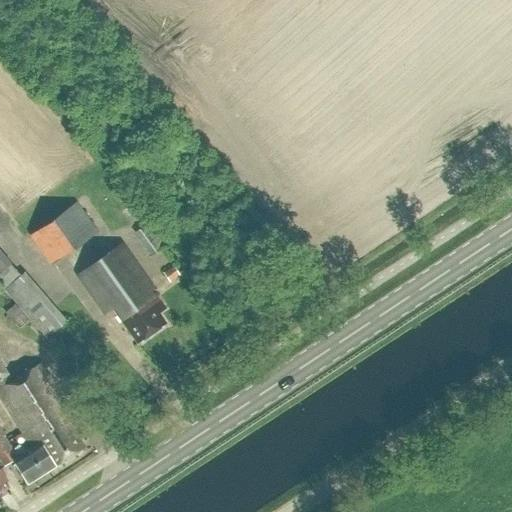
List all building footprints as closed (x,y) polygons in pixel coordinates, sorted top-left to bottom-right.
[(30,234),(51,263),(99,232),(76,202),(30,234)] [(134,233),(151,256),(164,247),(147,224),(134,233)] [(165,309),(156,296),(157,296),(122,245),(78,275),(105,314),(113,309),(138,345),(167,325),(159,314),(165,309)] [(10,264),(0,273),(0,286),(15,304),(23,313),(45,339),(47,338),(68,320),(24,271),(19,275),(10,264)] [(179,275),(172,265),(162,272),(169,282),(179,275)] [(5,312),(13,322),(22,314),(14,305),(5,312)] [(0,396),(28,439),(44,429),(52,424),(46,415),(65,403),(39,364),(12,381),(0,362),(0,396)] [(83,432),(65,403),(46,415),(52,424),(44,429),(50,437),(40,444),(54,466),(84,448),(76,436),(83,432)] [(0,429),(0,462),(3,467),(12,462),(26,484),(54,466),(40,444),(50,437),(44,429),(28,439),(34,448),(18,458),(0,429)] [(5,472),(0,475),(0,484),(4,490),(13,484),(5,472)]
